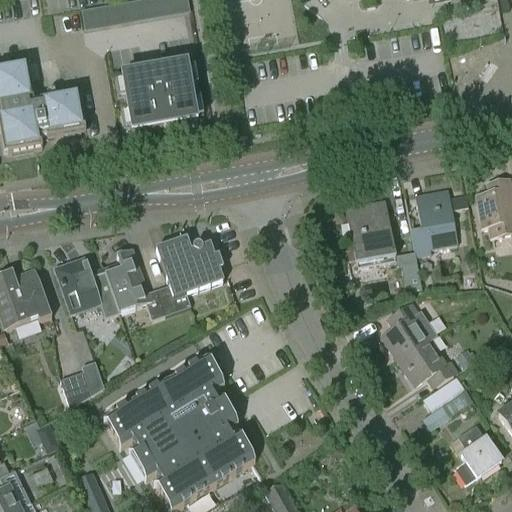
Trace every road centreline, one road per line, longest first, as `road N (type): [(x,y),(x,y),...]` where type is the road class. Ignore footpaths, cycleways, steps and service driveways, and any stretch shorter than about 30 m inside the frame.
road 1 (residential): [(411,511),(308,327),(253,178)]
road 2 (secondary): [(511,127),(253,178)]
road 3 (secondary): [(253,178),(0,216)]
